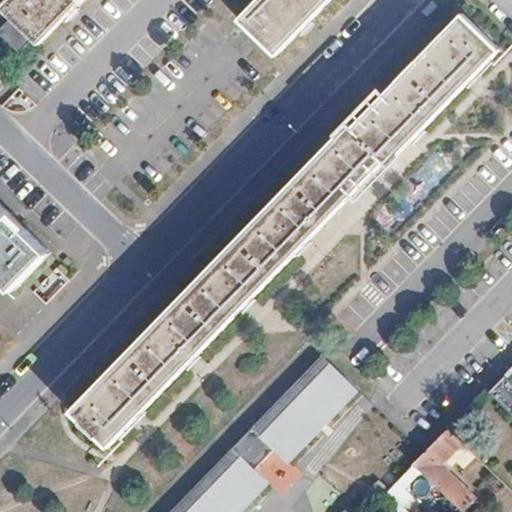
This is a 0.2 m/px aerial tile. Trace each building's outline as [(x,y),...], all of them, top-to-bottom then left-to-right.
[(83,0),(10,0),(3,7),(13,17),(0,29),(0,34),(18,53),(34,37),(41,44),(83,0)] [(259,0),(241,19),(278,55),(331,0),(259,0)] [(350,125),(72,411),(109,446),(141,413),(192,361),(251,300),(307,243),(365,182),(386,160),(390,164),(417,136),(476,75),(500,49),(464,14),(353,128),(350,125)] [(0,202),(0,273),(15,288),(51,252),(0,202)] [(33,285),(44,300),(69,284),(59,268),(33,285)] [(288,462),(358,389),(323,355),(170,511),(239,511),(268,482),(255,468),(274,448),(288,462)] [(511,373),(495,391),(507,406),(511,400),(511,373)] [(414,464),(462,511),(475,498),(441,464),(464,441),(450,428),(425,453),(414,464)] [(365,497),(373,506),(381,498),(389,490),(380,481),(365,497)]
